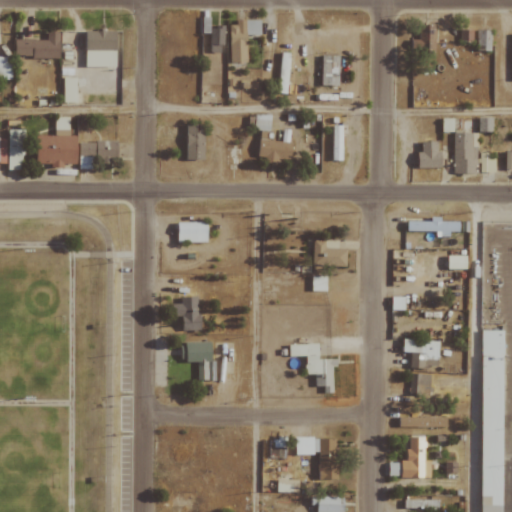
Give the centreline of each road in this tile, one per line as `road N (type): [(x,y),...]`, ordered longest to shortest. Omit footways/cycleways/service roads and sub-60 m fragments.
road 1 (residential): [(511,196),(0,190)]
road 2 (residential): [(140,511),(145,0)]
road 3 (residential): [(371,511),(374,195)]
road 4 (residential): [(371,413),(140,414)]
road 5 (residential): [(381,195),(381,0)]
